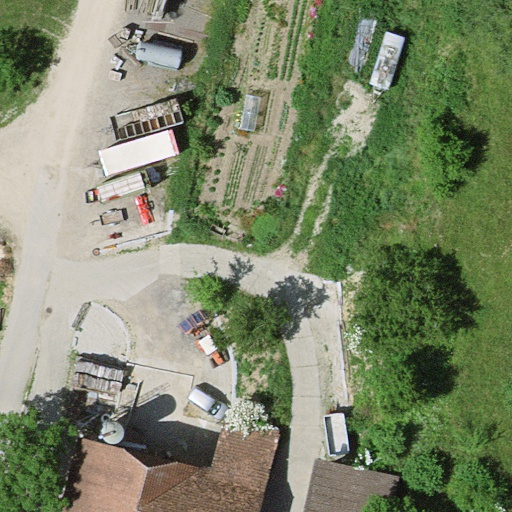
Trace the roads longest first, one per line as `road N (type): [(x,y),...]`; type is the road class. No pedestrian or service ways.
road 1 (residential): [(0,403),(51,178)]
road 2 (track): [(51,178),(104,0)]
